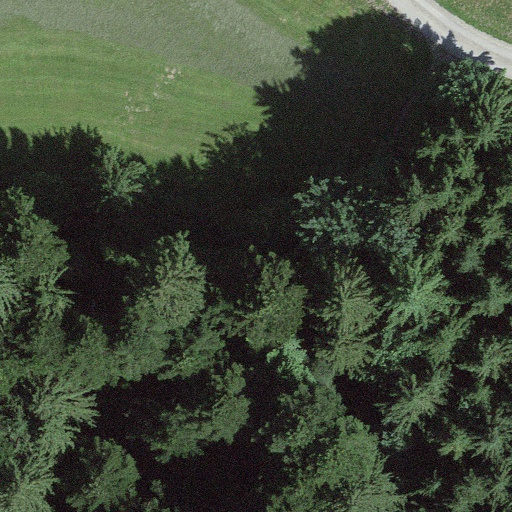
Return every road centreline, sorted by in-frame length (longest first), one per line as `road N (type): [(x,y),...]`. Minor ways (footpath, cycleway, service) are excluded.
road 1 (track): [(464,44),(380,173),(370,209),(419,511)]
road 2 (track): [(511,352),(404,241),(383,212),(380,173)]
road 3 (track): [(511,68),(420,21),(398,0)]
